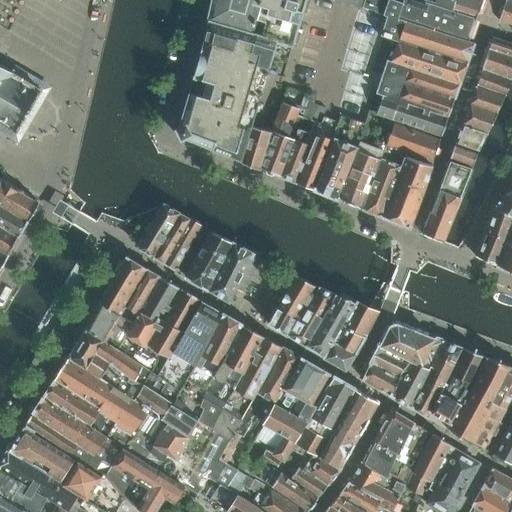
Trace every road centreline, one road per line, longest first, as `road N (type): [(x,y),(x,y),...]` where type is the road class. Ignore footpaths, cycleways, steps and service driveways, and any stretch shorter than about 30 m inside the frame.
road 1 (residential): [(194,0),(163,142),(411,244)]
road 2 (residential): [(511,357),(386,313),(411,244)]
